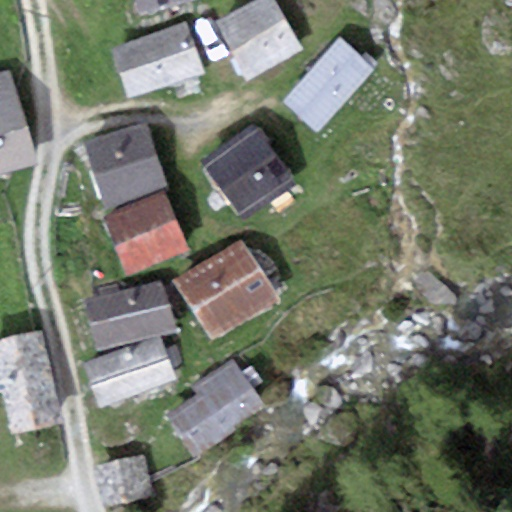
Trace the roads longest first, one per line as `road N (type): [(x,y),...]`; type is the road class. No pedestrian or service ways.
road 1 (track): [(34,0),(53,91),(37,246),(95,511)]
road 2 (track): [(48,132),(258,113)]
